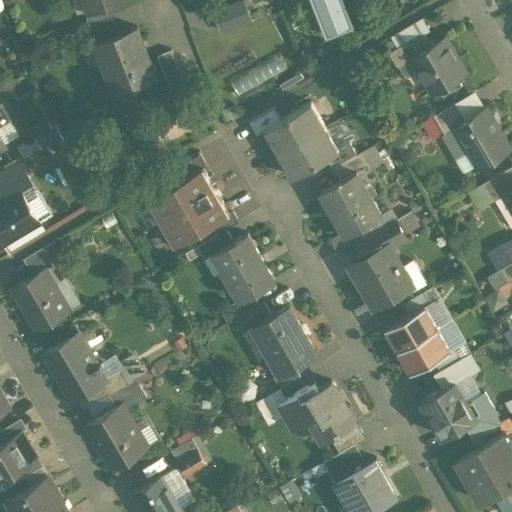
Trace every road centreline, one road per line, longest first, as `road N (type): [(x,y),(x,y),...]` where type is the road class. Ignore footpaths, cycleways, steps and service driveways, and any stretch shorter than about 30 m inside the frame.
road 1 (residential): [(222,127),(455,511)]
road 2 (residential): [(107,511),(0,328)]
